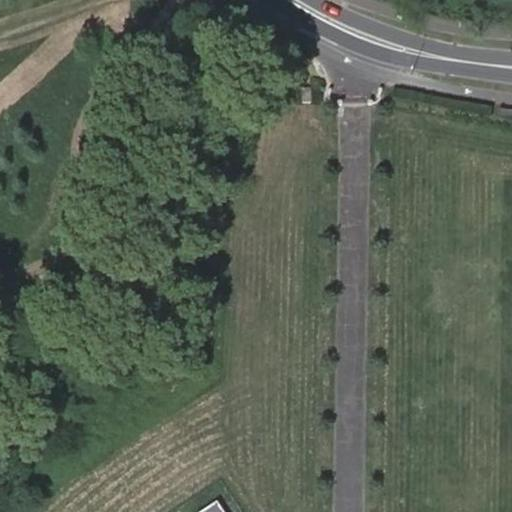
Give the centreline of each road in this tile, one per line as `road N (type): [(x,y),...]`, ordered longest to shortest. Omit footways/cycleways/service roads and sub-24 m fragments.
road 1 (tertiary): [(274,0),(398,58),(455,60)]
road 2 (tertiary): [(455,60),(313,0)]
